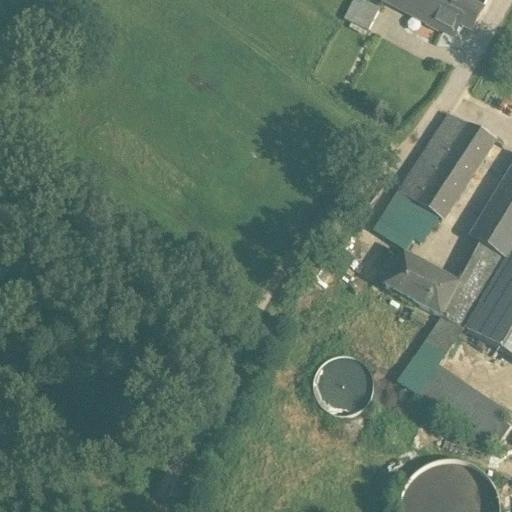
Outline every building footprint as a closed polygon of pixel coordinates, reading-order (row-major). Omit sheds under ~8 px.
[(380,12),(356,0),(355,0),(343,25),(368,37),(380,12)] [(401,0),(397,8),(410,15),(417,0),(401,0)] [(480,16),(450,0),(417,0),(410,15),(453,38),(460,26),(471,32),(480,16)] [(494,144),(448,119),(398,196),(436,221),(441,224),(494,144)] [(511,172),(470,241),(479,247),(506,264),(511,253),(511,172)] [(436,221),(398,196),(375,232),(384,238),(383,238),(393,244),(392,245),(406,254),(413,244),(419,247),(436,221)] [(479,247),(457,288),(458,289),(440,321),(441,322),(462,333),(464,334),(464,333),(506,264),(479,247)] [(511,253),(506,264),(464,333),(511,361),(511,253)] [(457,288),(403,259),(385,290),(440,321),(458,289),(457,288)] [(462,333),(441,322),(424,347),(445,360),(462,333)] [(424,347),(398,385),(406,391),(415,397),(418,400),(484,445),(506,414),(438,371),(445,360),(424,347)] [(370,402),(372,390),(370,379),(363,369),(354,363),(342,361),(331,363),(321,370),(315,379),(313,391),(315,402),(322,412),(331,418),(343,420),(354,418),(364,412),(370,402)] [(415,397),(406,391),(402,397),(411,403),(415,397)] [(499,511),(496,496),(485,480),(468,469),(449,465),(429,469),(413,480),(402,497),(399,511),(499,511)]
